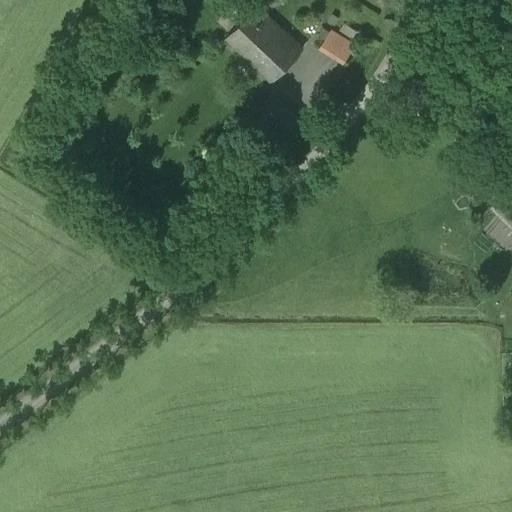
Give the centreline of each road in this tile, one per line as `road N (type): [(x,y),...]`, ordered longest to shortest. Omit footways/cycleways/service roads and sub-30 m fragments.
road 1 (unclassified): [(0,430),(223,255),(354,112),(420,0)]
road 2 (track): [(388,59),(511,50)]
